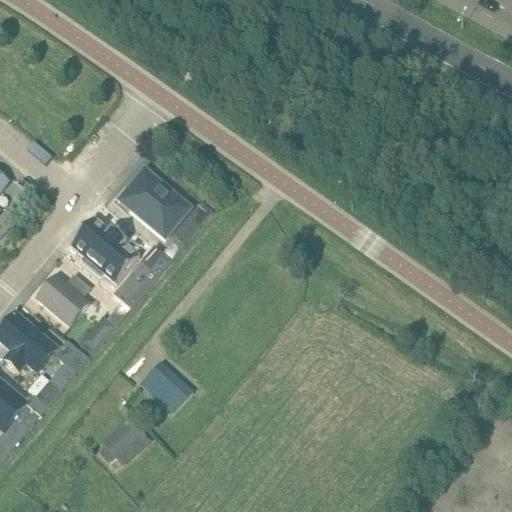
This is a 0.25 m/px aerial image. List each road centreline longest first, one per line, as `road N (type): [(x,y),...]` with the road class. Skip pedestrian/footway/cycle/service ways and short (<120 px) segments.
road 1 (unclassified): [(152,90),(511,343)]
road 2 (unclassified): [(24,0),(152,90)]
road 3 (primary): [(385,12),(511,82)]
road 4 (residential): [(152,90),(80,198)]
road 5 (residential): [(80,198),(0,296)]
